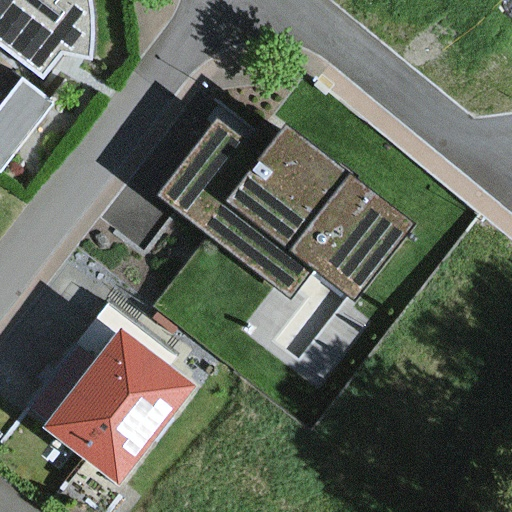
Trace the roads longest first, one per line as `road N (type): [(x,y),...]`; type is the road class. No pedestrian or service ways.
road 1 (residential): [(0,288),(220,0)]
road 2 (residential): [(281,0),(500,178)]
